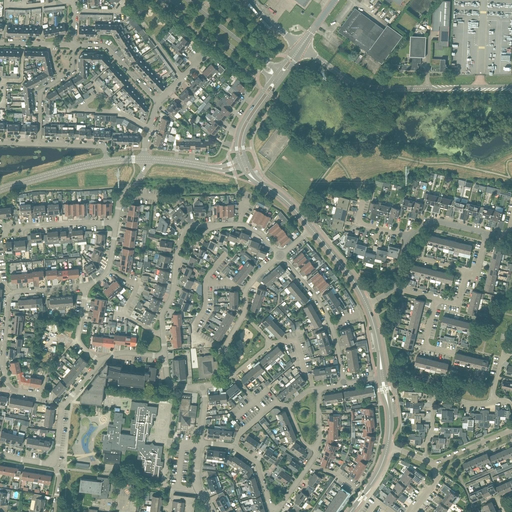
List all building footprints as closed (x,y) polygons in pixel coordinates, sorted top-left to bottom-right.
[(336,34),(358,48),(382,16),(360,1),(336,34)] [(433,13),(432,30),(439,31),(439,46),(448,46),(449,27),(450,1),(443,1),(433,13)] [(113,32),(115,34),(121,30),(118,25),(112,25),(111,32),(112,32),(113,32)] [(386,25),(365,55),(381,66),(398,43),(386,35),(391,29),(386,25)] [(125,34),(122,29),(121,30),(115,34),(118,39),(125,34)] [(117,39),(119,44),(128,39),(125,34),(118,39),(117,39)] [(391,64),(391,69),(399,70),(400,71),(400,72),(401,72),(402,72),(403,72),(403,71),(404,71),(404,70),(404,69),(406,69),(406,70),(418,71),(419,66),(418,66),(418,63),(421,63),(421,57),(425,57),(425,52),(426,37),(411,36),(409,62),(410,62),(410,65),(391,64)] [(183,37),(179,41),(187,48),(189,45),(190,43),(183,37)] [(119,44),(122,49),(123,48),(130,43),(128,39),(119,44)] [(171,46),(177,51),(179,49),(183,52),(184,50),(185,51),(187,48),(179,41),(176,46),(173,44),(171,46)] [(133,48),(136,46),(133,42),(123,48),(126,52),(133,48)] [(125,53),(128,58),(136,52),(133,48),(126,52),(125,53)] [(40,59),(39,61),(48,59),(48,57),(49,57),(48,54),(47,55),(46,52),(40,51),(40,59)] [(177,51),(178,51),(176,54),(178,56),(175,60),(182,67),(186,62),(182,58),(184,56),(177,51)] [(83,52),(78,57),(87,61),(100,62),(106,68),(111,63),(103,54),(93,54),(93,53),(83,52)] [(136,52),(128,58),(131,62),(139,57),(136,52)] [(162,64),(164,62),(166,61),(161,54),(159,52),(157,53),(159,56),(157,57),(162,64)] [(79,75),(77,76),(81,82),(86,79),(87,61),(78,57),(78,67),(80,67),(79,75)] [(432,62),(432,67),(434,67),(434,71),(442,71),(447,71),(447,66),(446,66),(446,64),(445,64),(445,59),(440,59),(432,58),(432,62)] [(133,66),(136,70),(144,63),(140,59),(133,66)] [(136,70),(140,74),(147,67),(144,63),(136,70)] [(211,64),(207,68),(213,74),(214,76),(218,72),(221,74),(225,70),(220,65),(217,67),(216,65),(214,67),(211,64)] [(105,71),(109,75),(115,69),(112,65),(105,71)] [(144,78),(145,77),(151,71),(147,67),(140,74),(144,78)] [(207,68),(202,73),(207,78),(205,80),(209,83),(210,84),(212,86),(214,84),(210,80),(212,78),(211,76),(213,74),(207,68)] [(109,75),(113,79),(119,73),(115,69),(109,75)] [(42,72),(43,73),(46,80),(52,77),(51,74),(53,74),(52,71),(51,71),(50,70),(42,72)] [(148,81),(155,75),(151,71),(145,77),(148,81)] [(113,79),(116,83),(124,76),(120,72),(119,73),(113,79)] [(43,73),(38,76),(42,82),(46,80),(43,73)] [(148,82),(151,86),(158,79),(155,75),(148,81),(148,82)] [(38,76),(34,78),(37,85),(42,82),(38,76)] [(81,82),(77,76),(72,79),(76,85),(81,82)] [(124,76),(116,83),(120,87),(127,80),(124,76)] [(198,77),(194,81),(201,88),(203,85),(205,87),(209,83),(205,80),(202,77),(200,79),(198,77)] [(34,78),(29,81),(32,87),(37,85),(34,78)] [(155,89),(156,89),(162,83),(158,79),(151,86),(155,89)] [(237,79),(231,87),(237,92),(238,89),(243,93),(246,88),(239,83),(240,82),(237,79)] [(71,80),(66,83),(71,90),(75,87),(71,80)] [(23,84),(24,91),(31,90),(31,88),(32,87),(29,81),(23,84)] [(190,89),(193,92),(197,95),(200,92),(199,90),(201,88),(194,81),(190,85),(192,87),(190,89)] [(66,83),(61,86),(66,93),(71,90),(66,83)] [(160,93),(166,87),(162,83),(156,89),(160,93)] [(119,90),(123,95),(130,88),(127,84),(119,90)] [(66,93),(61,86),(57,89),(61,96),(66,93)] [(232,94),(230,97),(237,103),(240,98),(236,95),(238,92),(237,92),(231,87),(227,91),(229,93),(232,94)] [(127,99),(133,93),(134,92),(130,88),(123,95),(127,99)] [(186,89),(182,93),(190,100),(194,97),(196,99),(198,97),(197,96),(197,95),(193,92),(191,94),(186,89)] [(55,90),(51,92),(55,99),(59,96),(55,90)] [(127,99),(131,102),(137,96),(133,93),(127,99)] [(183,102),(181,104),(186,109),(188,107),(186,104),(190,100),(182,93),(178,97),(183,102)] [(221,101),(223,103),(227,106),(229,104),(233,107),(237,103),(230,97),(226,94),(221,101)] [(131,102),(134,106),(141,100),(138,95),(137,96),(131,102)] [(138,110),(145,105),(145,104),(141,100),(134,106),(138,110)] [(174,101),(170,105),(178,112),(182,108),(184,111),(186,109),(181,104),(179,106),(174,101)] [(222,109),(220,111),(227,117),(231,112),(226,109),(228,107),(227,106),(223,103),(220,107),(222,109)] [(145,105),(138,110),(142,114),(148,108),(145,105)] [(169,117),(173,119),(175,120),(176,119),(174,116),(178,112),(170,105),(166,109),(171,114),(169,117)] [(217,109),(212,115),(218,120),(219,118),(221,120),(224,121),(227,117),(220,111),(217,109)] [(162,118),(160,123),(169,126),(170,121),(172,122),(173,119),(169,117),(167,115),(165,119),(162,118)] [(213,123),(211,125),(218,131),(221,127),(217,123),(219,121),(218,120),(212,115),(211,115),(208,118),(211,120),(210,121),(213,123)] [(121,124),(124,119),(119,119),(116,118),(116,116),(116,122),(116,124),(121,124)] [(22,124),(22,128),(22,134),(31,134),(31,125),(30,125),(30,122),(25,122),(25,124),(22,124)] [(126,127),(131,130),(134,125),(129,122),(126,127)] [(160,123),(158,128),(162,129),(161,132),(168,134),(169,135),(172,127),(169,126),(160,123)] [(202,126),(200,128),(203,130),(204,131),(208,134),(210,132),(214,135),(218,131),(211,125),(207,123),(204,127),(202,126)] [(7,125),(4,125),(4,131),(7,131),(7,133),(13,134),(13,124),(7,124),(7,125)] [(19,124),(13,124),(13,134),(22,134),(22,128),(19,127),(19,124)] [(56,135),(59,135),(59,124),(51,124),(50,126),(50,135),(53,135),(52,136),(56,137),(56,135)] [(65,136),(68,136),(68,127),(65,127),(65,125),(64,125),(59,124),(59,135),(62,136),(62,137),(65,137),(65,136)] [(73,136),(76,136),(77,125),(68,125),(68,127),(68,136),(70,136),(70,137),(73,137),(73,136)] [(77,125),(76,136),(79,136),(79,138),(83,138),(83,137),(85,137),(85,129),(85,125),(77,125)] [(41,135),(50,135),(50,126),(45,126),(45,127),(42,127),(41,135)] [(93,139),(94,131),(94,127),(89,127),(89,129),(85,129),(85,137),(87,137),(87,139),(93,139)] [(157,133),(155,138),(164,141),(166,142),(168,138),(167,137),(168,134),(161,132),(160,135),(157,133)] [(200,151),(200,142),(200,138),(195,138),(195,136),(192,136),(192,137),(192,139),(192,147),(195,147),(195,151),(200,151)] [(164,141),(155,138),(153,143),(157,145),(156,147),(163,150),(164,147),(162,146),(164,141)] [(179,150),(184,151),(184,139),(183,138),(182,138),(180,138),(179,138),(179,139),(176,139),(176,147),(179,147),(179,150)] [(189,147),(192,147),(192,139),(184,139),(184,151),(189,151),(189,147)] [(200,142),(200,151),(205,151),(205,147),(208,147),(208,140),(205,140),(205,142),(200,142)] [(500,190),(499,194),(500,195),(500,194),(506,195),(506,197),(510,198),(511,192),(500,190)] [(427,203),(430,204),(432,195),(425,193),(423,203),(422,209),(425,210),(427,203)] [(432,212),(436,213),(439,197),(432,195),(430,204),(433,205),(432,212)] [(336,203),(335,207),(349,210),(350,207),(347,206),(348,203),(356,204),(356,201),(352,200),(339,197),(337,204),(336,203)] [(441,207),(444,208),(447,198),(439,197),(436,213),(439,214),(441,207)] [(403,209),(407,210),(409,200),(402,198),(399,209),(398,215),(401,215),(403,209)] [(446,215),(450,216),(454,200),(447,198),(444,208),(447,208),(446,215)] [(58,200),(53,201),(53,204),(54,216),(57,216),(56,214),(59,213),(59,216),(62,215),(62,210),(59,210),(59,208),(58,204),(58,200)] [(103,200),(103,204),(103,218),(106,218),(106,215),(112,215),(112,200),(103,200)] [(408,217),(412,218),(416,202),(409,200),(407,210),(410,210),(408,217)] [(455,210),(458,211),(460,202),(454,200),(450,216),(453,217),(455,210)] [(94,204),(89,204),(89,213),(92,213),(92,218),(95,218),(95,214),(98,214),(98,204),(98,201),(94,201),(94,204)] [(201,202),(199,202),(200,217),(202,217),(202,215),(208,215),(208,217),(211,217),(211,210),(211,207),(205,207),(203,207),(203,203),(201,202)] [(371,219),(374,220),(378,204),(371,202),(369,211),(372,212),(371,219)] [(380,214),(383,215),(385,205),(386,203),(379,202),(378,204),(374,220),(378,221),(380,214)] [(421,213),(422,209),(423,203),(416,202),(412,218),(415,219),(417,212),(421,213)] [(460,219),(464,220),(468,204),(460,202),(458,211),(461,212),(460,219)] [(32,204),(25,205),(26,217),(29,216),(28,214),(31,214),(31,212),(34,212),(34,208),(34,206),(32,204)] [(48,207),(45,207),(45,210),(48,210),(48,214),(51,214),(51,217),(54,216),(53,204),(48,205),(48,207)] [(71,219),(70,204),(63,204),(63,208),(65,208),(65,215),(68,214),(68,219),(71,219)] [(87,204),(81,204),(82,218),(84,218),(84,214),(87,214),(87,213),(89,213),(89,204),(87,204)] [(177,206),(173,209),(183,220),(185,218),(184,217),(186,215),(184,212),(185,211),(184,206),(182,204),(178,207),(177,206)] [(469,214),(472,215),(475,205),(468,204),(464,220),(467,220),(469,214)] [(20,210),(17,210),(17,216),(20,215),(23,215),(23,217),(26,217),(25,205),(19,205),(20,210)] [(39,205),(34,206),(34,208),(34,212),(31,212),(31,214),(32,218),(37,218),(37,215),(40,215),(39,205)] [(45,205),(39,205),(40,215),(42,215),(43,217),(49,217),(48,214),(48,210),(45,210),(45,207),(45,205)] [(234,205),(225,206),(225,220),(227,220),(227,216),(230,216),(230,217),(234,217),(234,205)] [(385,222),(388,223),(392,207),(385,205),(383,215),(386,216),(385,222)] [(474,222),(478,223),(481,207),(475,205),(472,215),(475,215),(474,222)] [(333,214),(332,217),(346,220),(347,217),(344,217),(345,213),(353,215),(354,211),(349,210),(335,207),(336,207),(335,214),(333,214)] [(397,218),(398,215),(399,209),(392,207),(388,223),(392,224),(394,217),(397,218)] [(483,217),(486,218),(489,209),(481,207),(478,223),(481,224),(483,217)] [(10,208),(4,208),(5,219),(8,218),(8,217),(11,216),(13,216),(12,212),(11,212),(10,208)] [(165,213),(164,213),(169,218),(172,222),(174,219),(178,223),(180,220),(181,222),(183,220),(173,209),(169,213),(166,211),(165,213)] [(488,226),(492,226),(495,210),(489,209),(486,218),(489,219),(488,226)] [(253,220),(255,222),(260,213),(255,210),(252,215),(248,223),(251,224),(253,220)] [(495,210),(492,226),(495,227),(497,220),(500,221),(502,212),(495,210)] [(277,214),(284,223),(288,220),(280,211),(277,214)] [(256,227),(258,228),(265,215),(260,213),(255,222),(258,223),(256,227)] [(265,215),(258,228),(260,229),(262,225),(265,227),(270,218),(265,215)] [(170,228),(167,227),(168,223),(160,216),(157,230),(174,235),(175,230),(170,226),(170,228)] [(346,220),(332,217),(334,218),(332,225),(330,224),(330,228),(343,231),(344,228),(342,227),(343,224),(350,225),(351,222),(346,220)] [(267,234),(269,236),(280,227),(276,223),(268,229),(270,232),(267,234)] [(273,236),(275,238),(283,231),(280,227),(269,236),(270,238),(273,236)] [(348,246),(355,247),(356,241),(357,241),(359,230),(356,229),(354,236),(350,236),(351,233),(347,232),(344,246),(347,247),(348,246)] [(82,230),(77,231),(78,242),(86,242),(86,238),(85,232),(82,232),(82,230)] [(58,231),(52,232),(53,241),(53,244),(61,243),(62,244),(61,241),(60,232),(60,234),(58,234),(58,231)] [(66,231),(60,232),(61,241),(62,244),(70,243),(69,233),(66,234),(66,231)] [(72,233),(69,233),(70,243),(78,242),(77,231),(71,231),(72,233)] [(96,233),(95,239),(104,240),(105,234),(106,235),(106,231),(98,231),(98,233),(96,233)] [(230,233),(230,234),(227,239),(235,242),(236,241),(238,242),(241,233),(236,231),(234,235),(230,233)] [(274,243),(276,245),(287,235),(283,231),(275,238),(277,240),(274,243)] [(47,235),(44,235),(45,240),(45,244),(48,244),(53,244),(53,241),(52,232),(47,232),(47,235)] [(220,232),(218,237),(215,246),(219,247),(221,242),(222,242),(223,240),(226,241),(227,239),(230,234),(226,232),(225,234),(220,232)] [(242,232),(241,233),(238,242),(241,243),(243,239),(247,241),(249,235),(242,232)] [(30,235),(27,235),(28,240),(28,246),(29,251),(29,249),(31,249),(31,246),(31,243),(36,242),(36,233),(30,234),(30,235)] [(41,233),(36,233),(36,242),(42,242),(42,241),(45,240),(44,235),(44,233),(41,233)] [(218,237),(214,235),(212,241),(211,240),(207,248),(213,250),(215,246),(218,237)] [(287,235),(276,245),(277,246),(281,244),(282,246),(290,239),(287,235)] [(356,257),(363,258),(364,256),(365,249),(366,249),(368,238),(365,237),(363,245),(359,244),(360,242),(357,241),(356,241),(355,247),(353,254),(353,255),(356,255),(356,257)] [(390,238),(388,248),(386,255),(393,257),(393,259),(396,260),(400,246),(396,245),(396,247),(392,246),(394,239),(390,238)] [(97,244),(97,246),(104,248),(105,245),(104,245),(104,240),(95,239),(95,244),(97,244)] [(28,240),(19,241),(21,252),(26,251),(29,251),(28,246),(28,240)] [(251,251),(257,254),(259,249),(257,249),(258,244),(259,243),(251,240),(249,246),(253,247),(251,251)] [(6,251),(12,250),(12,249),(11,242),(11,241),(6,242),(6,244),(3,245),(3,251),(6,251)] [(12,249),(12,250),(15,250),(15,252),(21,252),(19,241),(14,241),(14,242),(11,242),(12,249)] [(159,249),(170,251),(172,243),(160,241),(159,249)] [(378,241),(377,246),(374,258),(381,260),(381,261),(384,262),(386,255),(388,248),(384,248),(384,250),(380,249),(382,242),(378,241)] [(257,254),(256,255),(264,258),(266,252),(262,251),(264,247),(258,244),(257,249),(259,249),(257,254)] [(364,256),(363,258),(362,263),(365,264),(365,265),(372,267),(374,258),(377,246),(374,245),(372,253),(368,252),(369,250),(366,249),(365,249),(364,256)] [(94,248),(92,253),(101,256),(103,251),(104,251),(104,248),(97,246),(96,249),(94,248)] [(192,256),(192,257),(196,258),(197,256),(201,258),(202,258),(205,259),(206,259),(207,255),(207,254),(204,253),(205,251),(204,250),(200,248),(198,253),(194,251),(192,256)] [(245,252),(243,256),(247,259),(249,261),(252,258),(250,256),(245,252)] [(292,264),(294,266),(305,257),(301,252),(294,259),(295,261),(292,264)] [(92,260),(94,261),(98,265),(100,262),(99,261),(101,256),(92,253),(91,258),(93,259),(92,260)] [(158,254),(157,259),(160,260),(169,262),(170,257),(165,256),(161,255),(158,254)] [(192,256),(191,256),(187,264),(193,266),(195,262),(199,263),(201,258),(197,256),(196,258),(192,257),(192,256)] [(299,265),(301,268),(308,261),(305,257),(294,266),(296,268),(299,265)] [(157,259),(156,265),(159,265),(163,266),(168,268),(169,262),(160,260),(157,259)] [(93,262),(88,265),(93,272),(97,269),(98,270),(101,267),(98,265),(94,261),(93,262)] [(247,261),(244,265),(250,271),(254,266),(247,261)] [(299,272),(301,275),(312,265),(308,261),(301,268),(303,270),(299,272)] [(93,272),(88,265),(83,267),(85,269),(83,270),(85,277),(89,276),(88,275),(93,272)] [(244,265),(240,270),(246,275),(250,271),(244,265)] [(280,265),(275,269),(281,275),(283,278),(287,274),(288,275),(292,280),(295,278),(291,273),(287,268),(284,270),(280,265)] [(312,265),(301,275),(303,276),(306,274),(308,276),(316,269),(312,265)] [(229,269),(227,266),(222,272),(226,276),(231,270),(229,269)] [(186,267),(183,275),(189,277),(188,279),(192,281),(194,275),(190,273),(192,269),(186,267)] [(275,269),(271,272),(276,279),(281,275),(275,269)] [(240,270),(236,274),(243,280),(246,275),(240,270)] [(313,276),(307,281),(309,283),(312,280),(314,283),(324,274),(320,270),(318,272),(313,276)] [(271,272),(266,276),(272,282),(276,279),(271,272)] [(167,277),(158,275),(155,274),(154,280),(166,282),(167,277)] [(243,280),(236,274),(232,279),(239,284),(243,280)] [(315,285),(312,288),(314,290),(325,281),(327,279),(324,274),(314,283),(315,285)] [(189,277),(183,275),(184,275),(182,281),(186,282),(184,286),(190,289),(193,281),(192,281),(188,279),(189,277)] [(272,282),(266,276),(262,280),(265,284),(267,286),(272,282)] [(114,282),(112,284),(119,292),(121,290),(123,288),(113,277),(111,279),(114,282)] [(325,281),(314,290),(316,291),(319,289),(321,291),(328,285),(325,281)] [(287,287),(290,292),(297,286),(293,282),(287,287)] [(107,283),(105,284),(114,295),(116,294),(117,294),(119,292),(112,284),(110,286),(107,283)] [(493,291),(494,286),(485,283),(484,289),(486,289),(485,291),(494,293),(495,291),(493,291)] [(114,295),(105,284),(103,286),(106,289),(103,291),(107,295),(111,299),(113,297),(114,295)] [(157,284),(155,289),(164,292),(166,287),(157,284)] [(327,291),(322,295),(325,300),(334,294),(337,292),(334,288),(331,284),(326,289),(328,291),(327,291)] [(290,292),(294,296),(301,291),(297,286),(290,292)] [(257,288),(255,293),(263,296),(265,290),(257,288)] [(164,292),(155,289),(153,294),(162,297),(164,292)] [(182,289),(179,297),(185,299),(184,302),(188,303),(192,293),(182,289)] [(294,296),(298,301),(304,295),(301,291),(294,296)] [(471,296),(480,299),(483,299),(484,294),(473,291),(471,296)] [(255,293),(254,299),(261,301),(263,296),(255,293)] [(325,300),(328,305),(337,299),(334,294),(325,300)] [(304,295),(298,301),(302,305),(308,300),(304,295)] [(72,296),(61,297),(62,310),(65,309),(65,306),(73,305),(75,305),(75,298),(72,298),(72,296)] [(91,301),(91,303),(105,306),(106,303),(107,300),(100,299),(101,297),(100,296),(97,296),(96,298),(96,299),(95,302),(94,301),(91,301)] [(18,302),(15,303),(16,309),(19,309),(18,308),(19,308),(19,309),(20,310),(24,310),(24,309),(24,308),(25,308),(24,297),(21,297),(21,300),(18,300),(18,302)] [(62,310),(61,297),(49,298),(49,300),(47,300),(47,307),(50,307),(58,307),(58,310),(62,310)] [(185,299),(179,297),(181,298),(178,303),(182,305),(181,309),(186,311),(189,304),(188,303),(184,302),(185,299)] [(152,298),(150,303),(159,306),(161,301),(152,298)] [(328,305),(332,310),(343,302),(339,298),(337,299),(328,305)] [(254,299),(252,304),(260,307),(261,301),(254,299)] [(343,302),(332,310),(335,314),(343,309),(345,307),(343,302)] [(159,306),(150,303),(148,308),(157,311),(159,306)] [(260,307),(252,304),(250,310),(258,312),(260,307)] [(303,308),(306,313),(313,309),(310,304),(303,308)] [(306,313),(309,318),(316,314),(313,309),(306,313)] [(146,310),(144,315),(152,319),(155,315),(146,310)] [(12,318),(12,321),(14,321),(22,321),(23,315),(24,316),(24,313),(15,312),(15,318),(12,318)] [(227,312),(224,317),(232,321),(235,316),(227,312)] [(103,317),(89,314),(88,316),(92,317),(92,320),(97,321),(97,322),(102,323),(102,322),(103,322),(103,319),(103,318),(103,317)] [(309,318),(312,323),(319,319),(316,314),(309,318)] [(152,319),(144,315),(141,320),(150,324),(152,319)] [(262,322),(266,326),(272,320),(268,316),(262,322)] [(224,317),(222,322),(229,326),(232,321),(224,317)] [(319,319),(312,323),(315,328),(322,324),(319,319)] [(266,326),(270,330),(276,325),(272,320),(266,326)] [(222,322),(219,327),(226,331),(229,326),(222,322)] [(270,330),(274,335),(280,329),(276,325),(270,330)] [(219,327),(216,332),(223,336),(226,331),(219,327)] [(280,329),(274,335),(278,339),(284,333),(280,329)] [(316,335),(316,338),(326,335),(324,330),(318,332),(317,329),(312,331),(314,336),(316,335)] [(223,336),(216,332),(213,337),(215,338),(220,341),(223,336)] [(341,335),(343,341),(353,338),(356,337),(354,332),(351,333),(351,332),(341,335)] [(316,338),(318,344),(328,341),(326,335),(316,338)] [(11,343),(11,348),(15,349),(15,346),(20,347),(21,347),(22,339),(16,338),(16,343),(11,343)] [(353,338),(343,341),(345,346),(354,344),(353,338)] [(318,344),(320,349),(330,346),(328,341),(318,344)] [(361,344),(356,345),(357,348),(361,347),(364,346),(365,352),(368,351),(367,343),(361,344)] [(9,348),(9,357),(14,357),(15,357),(19,358),(19,353),(20,347),(15,346),(15,349),(11,348),(9,348)] [(277,346),(273,350),(278,356),(283,352),(277,346)] [(330,346),(320,349),(322,355),(331,352),(330,346)] [(273,350),(269,353),(274,360),(274,359),(276,362),(280,359),(278,356),(273,350)] [(269,353),(264,357),(270,363),(274,360),(269,353)] [(197,356),(199,379),(215,377),(215,372),(220,372),(219,365),(218,366),(217,361),(213,361),(213,355),(197,356)] [(72,365),(73,366),(80,372),(80,371),(87,363),(86,361),(80,356),(72,365)] [(270,363),(264,357),(259,361),(265,367),(270,363)] [(180,376),(180,379),(186,378),(184,358),(173,359),(174,374),(177,373),(177,375),(178,376),(180,376)] [(481,368),(480,371),(486,372),(488,373),(490,364),(488,364),(488,361),(483,360),(481,368)] [(106,375),(107,365),(105,365),(106,363),(100,370),(101,370),(99,373),(98,373),(91,382),(93,384),(88,389),(87,388),(81,395),(80,401),(101,404),(104,384),(105,384),(106,375)] [(441,371),(440,374),(446,375),(446,373),(448,364),(443,363),(441,371)] [(107,364),(107,365),(106,375),(108,376),(112,377),(113,376),(115,376),(115,377),(118,377),(118,382),(120,382),(120,383),(124,383),(124,382),(127,383),(131,384),(131,383),(133,383),(133,384),(143,386),(144,377),(147,377),(147,378),(154,379),(156,367),(149,366),(149,368),(146,367),(146,366),(145,366),(144,374),(120,371),(120,366),(107,364)] [(259,364),(254,367),(259,374),(264,370),(259,364)] [(73,366),(70,370),(77,376),(81,372),(80,371),(80,372),(73,366)] [(254,367),(250,371),(255,378),(259,374),(254,367)] [(70,370),(67,374),(74,380),(77,376),(70,370)] [(250,371),(245,375),(251,381),(255,378),(250,371)] [(67,374),(64,378),(71,383),(74,380),(67,374)] [(299,374),(294,378),(296,380),(301,386),(306,382),(300,376),(299,374)] [(251,381),(245,375),(241,379),(246,385),(251,381)] [(64,378),(61,382),(67,387),(66,387),(67,388),(71,383),(64,378)] [(296,380),(291,384),(296,390),(301,386),(296,380)] [(511,380),(511,383),(503,381),(501,389),(502,388),(511,390),(511,380)] [(67,387),(61,382),(60,381),(52,390),(59,396),(66,387),(67,387)] [(232,384),(230,386),(231,387),(230,387),(236,394),(240,390),(235,383),(233,385),(232,384)] [(291,384),(286,387),(286,388),(292,394),(296,390),(291,384)] [(282,391),(287,398),(292,394),(286,388),(286,387),(284,385),(280,389),(282,391)] [(236,394),(230,387),(226,391),(231,397),(236,394)] [(287,398),(282,391),(277,395),(277,396),(276,397),(278,400),(280,399),(282,402),(287,398)] [(411,397),(411,402),(418,402),(418,399),(420,400),(420,396),(421,396),(422,392),(404,391),(404,397),(411,397)] [(331,403),(330,394),(324,395),(324,400),(322,401),(323,406),(326,405),(325,404),(331,403)] [(178,421),(177,429),(190,430),(190,429),(193,427),(194,427),(197,406),(190,405),(190,399),(180,398),(178,421)] [(147,403),(131,401),(130,410),(136,411),(135,421),(132,420),(130,434),(128,434),(126,450),(138,451),(137,459),(142,460),(141,467),(145,467),(144,473),(151,474),(150,478),(158,479),(159,469),(162,470),(163,462),(160,461),(162,446),(154,445),(152,443),(150,444),(145,444),(145,437),(148,437),(149,427),(152,427),(153,417),(156,417),(157,407),(147,406),(147,403)] [(413,408),(413,413),(419,413),(419,410),(421,410),(421,407),(423,407),(423,403),(418,402),(411,402),(406,402),(405,408),(413,408)] [(441,421),(447,421),(448,404),(444,404),(443,407),(437,407),(437,413),(442,414),(441,421)] [(448,404),(447,421),(452,422),(453,414),(458,414),(458,408),(452,408),(452,404),(448,404)] [(46,408),(45,414),(53,415),(54,409),(48,408),(49,405),(45,405),(44,408),(46,408)] [(494,421),(494,424),(500,424),(500,416),(505,417),(505,418),(510,418),(510,417),(511,417),(511,415),(510,411),(506,411),(506,410),(499,410),(499,406),(495,406),(495,414),(494,421)] [(277,414),(279,420),(287,417),(285,411),(281,412),(280,411),(280,410),(279,410),(279,409),(278,409),(277,408),(276,408),(275,408),(274,408),(273,409),(272,409),(274,413),(277,414)] [(480,413),(474,413),(474,420),(478,420),(478,427),(483,428),(484,410),(480,410),(480,413)] [(489,410),(484,410),(483,428),(489,428),(490,420),(494,421),(495,414),(488,414),(489,410)] [(123,413),(115,412),(113,424),(108,424),(107,434),(102,434),(101,442),(103,442),(102,449),(105,450),(104,461),(119,463),(120,455),(121,450),(126,451),(126,450),(128,434),(120,433),(121,423),(124,424),(124,418),(122,418),(123,413)] [(414,419),(414,423),(421,424),(421,417),(424,418),(425,413),(419,413),(413,413),(407,412),(407,418),(414,419)] [(474,420),(474,413),(470,413),(469,416),(463,416),(463,422),(468,423),(467,430),(473,431),(474,420)] [(282,425),(289,422),(287,417),(279,420),(281,423),(278,424),(279,426),(282,425)] [(282,425),(284,431),(292,428),(289,422),(282,425)] [(419,429),(419,434),(425,435),(425,431),(427,432),(427,428),(429,428),(429,424),(421,424),(414,423),(412,423),(411,429),(419,429)] [(360,432),(360,433),(363,433),(369,433),(369,431),(374,430),(374,427),(375,427),(375,424),(365,425),(366,428),(363,429),(363,430),(359,431),(360,432)] [(444,432),(444,438),(450,438),(451,433),(458,433),(458,428),(446,427),(441,427),(441,431),(444,432)] [(284,431),(286,437),(294,433),(292,428),(284,431)] [(226,430),(225,439),(231,439),(231,436),(234,437),(235,431),(226,430)] [(327,432),(327,440),(334,442),(334,438),(340,439),(340,436),(338,436),(338,433),(327,432)] [(294,433),(286,437),(289,442),(296,439),(294,433)] [(363,434),(362,436),(365,437),(364,440),(374,443),(375,440),(373,440),(374,436),(369,435),(369,433),(363,433),(363,434)] [(425,435),(419,434),(408,433),(407,439),(415,440),(414,445),(421,445),(421,438),(425,439),(425,435)] [(245,446),(247,448),(253,439),(248,436),(243,443),(246,445),(245,446)] [(432,444),(432,450),(440,450),(440,448),(442,448),(443,443),(450,444),(450,438),(433,437),(433,441),(436,442),(436,445),(432,444)] [(253,439),(247,448),(249,449),(250,448),(253,450),(258,442),(253,439)] [(327,440),(325,448),(334,452),(335,449),(338,449),(339,447),(333,445),(334,442),(327,440)] [(296,455),(299,457),(303,460),(307,455),(303,452),(304,450),(299,447),(300,446),(295,443),(292,447),(290,450),(297,454),(296,455)] [(362,448),(362,451),(371,453),(372,451),(370,451),(371,448),(360,445),(360,447),(362,448)] [(264,460),(266,461),(272,453),(272,452),(274,450),(269,447),(268,449),(267,449),(263,456),(265,458),(264,460)] [(325,451),(324,454),(335,458),(337,453),(334,452),(325,448),(324,451),(325,451)] [(508,448),(502,451),(505,458),(511,456),(508,448)] [(206,458),(212,459),(213,450),(207,450),(206,454),(204,454),(203,460),(206,460),(206,458)] [(226,464),(229,456),(225,455),(225,452),(219,451),(218,459),(224,460),(224,462),(224,463),(226,464)] [(359,454),(358,458),(363,460),(363,458),(369,459),(369,456),(371,456),(371,453),(362,451),(361,454),(359,454)] [(502,451),(496,454),(499,461),(505,458),(502,451)] [(272,453),(266,461),(268,462),(269,461),(272,463),(277,456),(272,453)] [(285,455),(288,457),(286,459),(290,462),(288,466),(291,468),(295,471),(299,465),(295,462),(292,460),(291,459),(292,457),(287,453),(285,455)] [(487,453),(481,456),(484,463),(490,461),(487,453)] [(322,457),(321,459),(330,462),(332,459),(334,460),(335,458),(324,454),(323,457),(322,457)] [(499,461),(496,454),(490,456),(493,464),(499,461)] [(230,463),(235,467),(240,460),(234,456),(233,458),(229,456),(226,464),(228,466),(229,464),(230,463)] [(481,456),(475,458),(478,466),(484,463),(481,456)] [(357,462),(356,465),(364,470),(365,468),(364,467),(366,465),(362,462),(363,460),(358,458),(355,461),(357,462)] [(475,458),(469,461),(472,468),(478,466),(475,458)] [(330,462),(321,459),(320,461),(321,462),(320,465),(328,468),(330,462)] [(240,470),(245,463),(240,460),(235,467),(237,468),(235,471),(237,473),(240,470)] [(472,468),(469,461),(463,464),(466,471),(472,468)] [(244,477),(251,475),(250,474),(253,473),(252,469),(250,470),(248,468),(250,466),(245,463),(240,470),(245,473),(243,476),(244,477)] [(278,465),(276,467),(278,469),(276,471),(277,471),(280,473),(277,478),(284,483),(286,484),(291,477),(284,472),(285,470),(280,466),(278,465)] [(351,466),(350,468),(361,475),(364,470),(356,465),(354,467),(351,466)] [(361,475),(350,468),(349,470),(351,472),(349,474),(357,480),(361,475)] [(408,469),(403,475),(411,481),(412,479),(419,484),(422,480),(418,477),(421,474),(415,470),(413,473),(408,469)] [(207,479),(209,485),(217,482),(215,477),(217,476),(215,472),(207,470),(209,478),(207,479)] [(311,475),(309,477),(318,483),(321,478),(314,473),(312,476),(311,475)] [(244,483),(245,486),(256,483),(254,477),(251,478),(251,475),(244,477),(245,480),(246,480),(247,482),(244,483)] [(403,475),(399,480),(403,483),(402,485),(403,486),(405,483),(408,485),(407,486),(413,491),(415,488),(409,484),(411,481),(403,475)] [(92,493),(92,497),(107,499),(109,478),(97,477),(97,481),(81,479),(79,491),(92,493)] [(309,477),(308,479),(309,480),(307,483),(309,484),(306,488),(312,492),(313,493),(315,489),(315,488),(315,487),(318,483),(309,477)] [(399,480),(395,485),(403,491),(405,489),(411,493),(413,491),(407,486),(408,485),(405,483),(403,486),(402,485),(403,483),(399,480)] [(217,482),(209,485),(211,491),(215,489),(216,492),(222,490),(221,487),(219,488),(217,482)] [(508,482),(502,484),(505,492),(511,489),(508,482)] [(250,491),(258,489),(256,483),(245,486),(247,492),(250,491)] [(447,494),(445,497),(453,503),(458,496),(450,491),(451,489),(445,484),(441,490),(447,494)] [(493,484),(487,487),(490,494),(496,491),(493,484)] [(505,492),(502,484),(496,487),(499,494),(505,492)] [(395,485),(391,490),(395,493),(394,495),(396,496),(398,494),(400,495),(399,496),(405,501),(407,498),(401,494),(403,491),(395,485)] [(487,487),(481,489),(484,497),(490,494),(487,487)] [(0,491),(0,497),(6,499),(6,498),(9,499),(10,494),(11,490),(7,489),(3,488),(2,488),(4,489),(3,492),(0,491)] [(258,489),(250,491),(251,494),(247,495),(248,498),(259,494),(258,489)] [(341,489),(337,493),(344,498),(347,493),(341,489)] [(481,489),(475,492),(478,499),(484,497),(481,489)] [(391,490),(388,495),(396,501),(397,499),(403,503),(405,501),(399,496),(400,495),(398,494),(396,496),(394,495),(395,493),(391,490)] [(216,501),(219,506),(226,502),(223,497),(225,496),(223,492),(222,491),(217,494),(219,499),(216,501)] [(298,494),(296,496),(305,502),(308,504),(310,502),(306,499),(308,497),(301,492),(299,495),(298,494)] [(478,499),(475,492),(469,494),(472,502),(478,499)] [(35,500),(34,504),(44,506),(45,499),(39,498),(40,495),(32,493),(31,500),(35,500)] [(337,493),(334,498),(340,503),(344,498),(337,493)] [(196,511),(193,511),(195,497),(173,494),(170,511),(196,511)] [(396,501),(388,495),(384,501),(389,504),(398,511),(400,508),(394,504),(396,501)] [(437,495),(435,497),(441,502),(440,503),(442,505),(444,502),(446,504),(445,505),(449,508),(453,503),(445,497),(443,499),(437,495)] [(252,498),(254,504),(262,502),(260,496),(252,498)] [(295,505),(293,507),(298,511),(305,502),(296,496),(295,498),(296,499),(294,501),(296,503),(295,505)] [(0,497),(0,503),(1,504),(0,508),(7,509),(8,507),(8,506),(8,505),(7,505),(7,502),(5,502),(6,499),(0,497)] [(439,505),(437,507),(444,511),(446,511),(449,508),(445,505),(446,504),(444,502),(442,505),(440,503),(441,502),(435,497),(433,500),(439,505)] [(334,498),(330,503),(337,508),(340,503),(334,498)] [(226,502),(219,506),(221,511),(225,510),(226,511),(227,511),(231,510),(233,509),(231,506),(229,507),(226,502)] [(254,504),(256,510),(263,508),(262,502),(254,504)] [(484,505),(487,511),(494,508),(492,502),(484,505)] [(330,503),(327,507),(333,511),(337,508),(330,503)]
